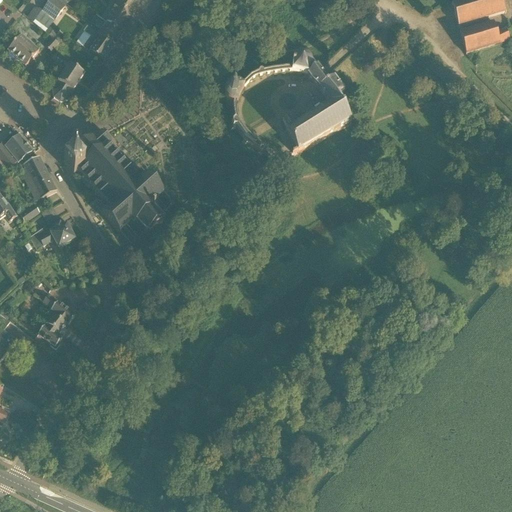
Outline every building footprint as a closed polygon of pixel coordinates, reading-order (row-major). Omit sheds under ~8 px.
[(56,0),(50,0),(42,12),(55,22),(65,7),(56,0)] [(123,34),(124,34),(124,33),(137,8),(123,0),(120,0),(107,24),(123,34)] [(458,28),(507,14),(503,0),(467,0),(451,5),(458,28)] [(106,23),(100,31),(98,34),(99,35),(99,36),(114,47),(123,34),(107,24),(106,23)] [(498,33),(495,24),(460,34),(466,56),(501,46),(510,41),(508,34),(506,29),(498,33)] [(103,63),(114,47),(99,36),(99,35),(98,34),(94,32),(88,27),(84,33),(91,38),(83,49),(103,63)] [(25,69),(31,63),(38,55),(20,39),(7,54),(25,69)] [(58,46),(52,40),(45,48),(51,54),(58,46)] [(301,59),(298,60),(295,62),(293,65),(291,68),(291,72),(276,73),(275,70),(272,70),(273,74),(262,76),(261,72),(258,73),(258,77),(254,78),(251,80),(249,76),(246,78),(248,82),(240,90),(237,89),(233,88),(230,89),(227,91),(225,94),(224,98),(225,102),(226,105),(229,107),(233,108),(232,114),(233,120),(234,125),(228,127),(229,132),(235,130),(244,141),(240,145),(243,148),(247,144),(258,153),(255,157),(259,159),(261,156),(264,154),(268,159),(264,164),(266,166),(270,162),(273,164),(299,155),(351,126),(337,101),(343,97),(334,82),(329,85),(324,79),(319,73),(311,64),(310,65),(308,62),(305,60),(301,59)] [(65,72),(62,71),(64,69),(56,64),(53,69),(62,75),(57,84),(73,93),(84,76),(69,66),(65,72)] [(26,140),(24,141),(31,150),(40,144),(27,128),(20,133),(26,140)] [(112,142),(104,134),(102,131),(95,138),(94,138),(74,156),(63,165),(74,177),(76,175),(78,174),(83,180),(81,181),(89,190),(90,188),(96,194),(94,196),(103,205),(98,210),(102,215),(119,235),(120,235),(131,248),(143,237),(144,238),(147,235),(149,237),(163,225),(162,223),(165,220),(161,216),(173,206),(164,196),(164,195),(146,175),(142,171),(137,175),(128,165),(126,167),(121,161),(123,159),(115,151),(113,153),(108,147),(110,145),(109,145),(112,142)] [(19,138),(15,133),(0,146),(0,161),(8,171),(18,164),(32,153),(19,137),(19,138)] [(41,201),(57,193),(39,158),(23,166),(41,201)] [(6,208),(0,198),(0,219),(4,217),(9,224),(16,219),(8,207),(6,208)] [(35,207),(20,216),(25,225),(40,215),(35,207)] [(52,209),(42,214),(47,223),(57,218),(52,209)] [(61,229),(60,225),(52,230),(53,232),(49,235),(46,228),(30,239),(36,251),(44,247),(44,248),(50,245),(55,243),(58,250),(75,241),(70,233),(71,233),(71,228),(68,226),(67,226),(61,229)] [(76,317),(58,303),(57,304),(48,296),(47,298),(43,294),(38,300),(43,304),(42,305),(51,312),(50,313),(55,316),(46,327),(46,326),(38,336),(51,345),(49,347),(55,352),(60,345),(59,344),(63,339),(59,336),(67,326),(68,327),(76,317)] [(0,324),(6,329),(10,324),(0,316),(0,324)] [(0,363),(0,364),(16,343),(3,333),(0,335),(0,363)]
